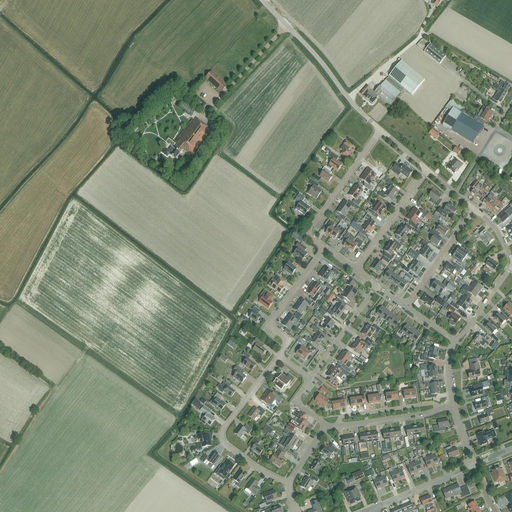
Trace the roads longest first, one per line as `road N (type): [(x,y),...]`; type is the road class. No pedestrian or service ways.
road 1 (residential): [(287,486),(221,439),(279,355)]
road 2 (residential): [(325,248),(310,226),(379,129)]
road 3 (residential): [(279,355),(289,340),(268,324),(325,248)]
road 4 (tertiary): [(348,98),(262,0)]
road 5 (residential): [(348,98),(419,37),(430,10)]
road 6 (residential): [(356,269),(427,169)]
